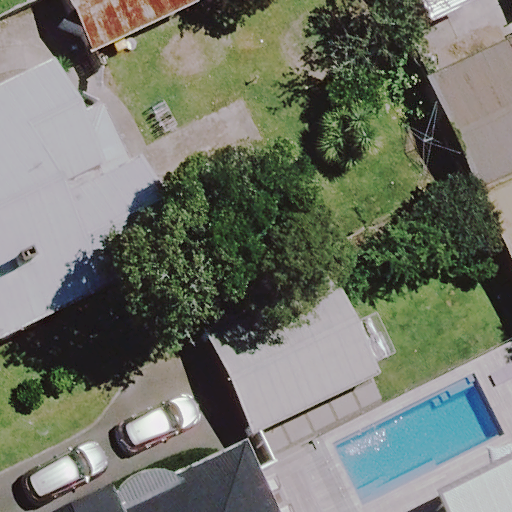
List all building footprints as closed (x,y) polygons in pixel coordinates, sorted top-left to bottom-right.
[(181,17),(172,0),(42,0),(78,69),(181,17)] [(511,40),(410,85),(465,211),(511,191),(511,40)] [(0,348),(79,310),(248,228),(220,171),(133,214),(86,119),(62,130),(37,79),(0,97),(0,348)] [(511,191),(465,211),(511,317),(511,191)] [(363,389),(323,302),(196,361),(236,448),(363,389)] [(255,511),(233,462),(157,496),(151,482),(81,511),(255,511)]
